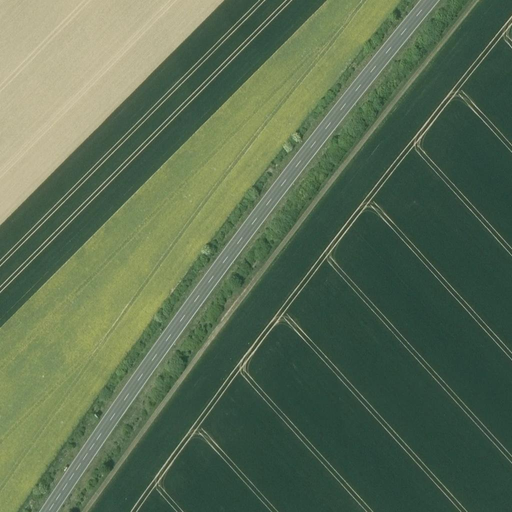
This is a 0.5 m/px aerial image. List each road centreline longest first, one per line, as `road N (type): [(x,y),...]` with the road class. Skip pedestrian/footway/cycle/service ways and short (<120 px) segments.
road 1 (track): [(100,511),(245,306),(493,0)]
road 2 (primary): [(442,0),(209,298),(60,511)]
